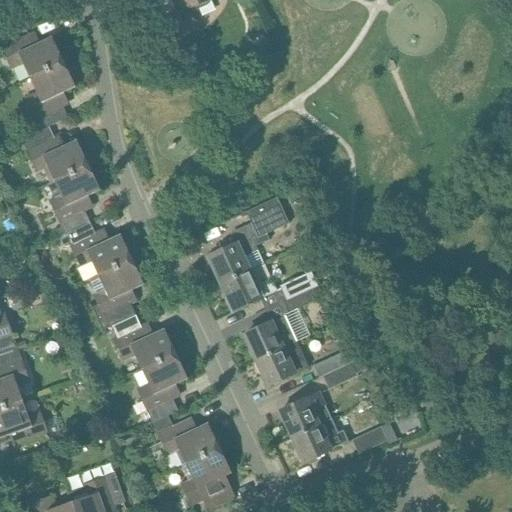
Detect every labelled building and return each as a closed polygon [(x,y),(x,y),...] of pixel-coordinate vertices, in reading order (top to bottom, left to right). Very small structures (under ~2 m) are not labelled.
[(180,0),(186,11),(209,0),(180,0)] [(177,13),(163,20),(172,40),(186,34),(177,13)] [(24,64),(31,79),(64,64),(52,38),(34,46),(29,35),(1,48),(7,61),(15,57),(20,66),(24,64)] [(75,88),(64,64),(31,79),(37,93),(33,95),(37,104),(29,108),(40,132),(49,127),(68,118),(58,96),(75,88)] [(49,127),(40,132),(20,140),(31,164),(40,160),(51,184),(55,182),(88,166),(77,141),(66,146),(60,135),(54,138),(49,127)] [(100,191),(88,166),(55,182),(62,195),(57,197),(61,208),(53,211),(61,228),(52,232),(55,239),(90,222),(85,212),(88,211),(82,199),(100,191)] [(282,210),(251,224),(258,238),(288,223),(282,210)] [(90,222),(55,239),(64,235),(75,257),(83,254),(87,263),(93,261),(99,275),(132,260),(121,235),(109,241),(104,229),(95,233),(90,222)] [(208,258),(221,285),(264,265),(252,238),(227,249),(208,258)] [(144,285),(132,260),(99,275),(90,280),(97,295),(101,293),(105,302),(92,308),(103,331),(136,315),(130,303),(136,300),(132,291),(144,285)] [(276,291),(264,265),(221,285),(233,312),(263,299),(262,298),(276,291)] [(317,286),(311,273),(281,287),(286,299),(317,286)] [(317,286),(286,299),(283,301),(289,313),(317,300),(312,289),(318,287),(317,286)] [(0,310),(0,353),(17,347),(13,338),(9,325),(1,328),(0,326),(0,317),(2,317),(0,310)] [(136,356),(143,370),(176,354),(164,330),(153,335),(149,326),(142,329),(141,327),(136,316),(112,327),(117,338),(113,340),(119,352),(127,348),(131,358),(136,356)] [(296,341),(286,317),(272,324),(272,323),(244,336),(255,360),(296,341)] [(308,367),(296,341),(255,360),(267,386),(294,373),(308,367)] [(0,409),(23,401),(18,387),(22,386),(18,375),(26,372),(21,360),(17,347),(0,353),(0,409)] [(318,378),(322,376),(347,364),(342,353),(313,366),(318,378)] [(188,380),(176,354),(143,370),(149,384),(144,386),(149,397),(141,400),(152,424),(178,412),(173,400),(175,399),(170,388),(188,380)] [(351,363),(347,364),(322,376),(329,391),(358,377),(351,363)] [(403,389),(400,390),(405,401),(403,402),(403,403),(404,403),(405,405),(410,403),(403,389)] [(291,437),(331,419),(320,394),(280,412),(291,437)] [(379,398),(389,419),(407,410),(405,405),(404,403),(403,403),(394,407),(388,394),(379,398)] [(28,415),(23,401),(0,409),(0,438),(15,433),(24,457),(53,446),(44,422),(36,425),(32,414),(28,415)] [(343,431),(338,433),(331,419),(291,437),(303,464),(347,443),(348,444),(349,443),(343,431)] [(180,449),(187,464),(220,449),(208,424),(197,429),(194,423),(187,426),(185,421),(157,434),(163,446),(171,443),(175,452),(180,449)] [(353,440),(352,441),(352,442),(359,455),(388,441),(390,444),(398,441),(390,424),(382,428),(381,427),(353,440)] [(231,474),(220,449),(187,464),(193,478),(188,480),(193,491),(185,494),(191,506),(203,501),(207,511),(208,511),(230,502),(225,491),(231,488),(226,477),(231,474)] [(84,488),(69,494),(72,504),(75,511),(104,511),(104,510),(116,506),(125,503),(123,496),(115,473),(93,481),(82,485),(84,488)] [(43,499),(30,504),(33,511),(75,511),(72,504),(57,509),(56,504),(46,508),(43,499)]
